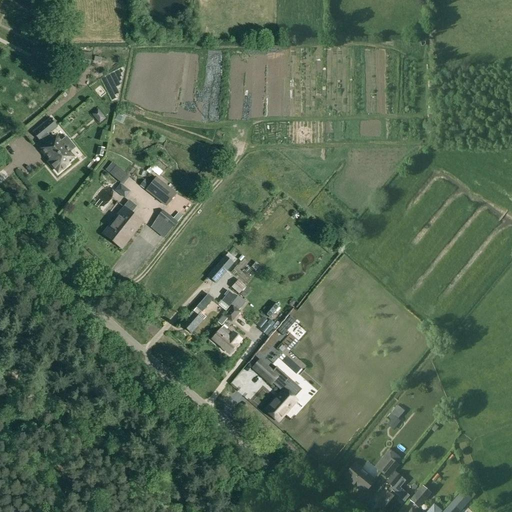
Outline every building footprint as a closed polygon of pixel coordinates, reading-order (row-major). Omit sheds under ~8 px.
[(39,141),(41,139),(46,146),(42,149),(51,160),(49,161),(58,172),(67,165),(66,163),(73,157),(68,151),(69,150),(67,148),(66,149),(56,137),(53,140),(48,134),(56,127),(50,119),(33,133),(39,141)] [(110,174),(121,183),(127,176),(116,166),(110,174)] [(151,185),(146,191),(166,206),(176,193),(156,178),(151,185)] [(145,180),(140,186),(146,191),(151,185),(145,180)] [(124,208),(103,235),(121,249),(142,222),(131,213),(136,207),(129,201),(124,208)] [(177,222),(162,210),(157,216),(172,229),(177,222)] [(225,255),(207,276),(216,284),(234,263),(225,255)] [(246,287),(240,295),(244,298),(251,290),(246,287)] [(181,325),(191,334),(202,321),(197,317),(212,299),(207,295),(192,313),(191,312),(186,317),(187,318),(181,325)] [(236,298),(231,304),(238,311),(245,302),(238,296),(236,298)] [(224,316),(231,322),(239,312),(232,306),(224,316)] [(212,339),(229,354),(237,344),(240,340),(233,333),(232,334),(223,327),(220,330),(220,329),(212,339)] [(301,390),(301,389),(298,392),(287,382),(290,379),(276,367),(272,372),(260,361),(253,368),(271,384),(272,383),(282,392),(265,410),(278,421),(296,401),(294,398),(301,390)] [(396,407),(387,418),(390,421),(387,425),(393,430),(401,422),(398,419),(403,413),(396,407)] [(389,449),(374,468),(388,479),(399,465),(399,464),(402,460),(389,449)] [(355,464),(345,477),(352,483),(352,484),(356,488),(357,487),(364,494),(375,481),(355,464)] [(392,487),(394,488),(398,483),(401,478),(395,473),(387,482),(392,487)] [(383,500),(378,506),(385,511),(389,511),(390,511),(394,511),(401,505),(398,502),(400,500),(401,501),(408,492),(398,483),(394,488),(392,487),(389,491),(391,492),(389,494),(387,493),(382,499),(383,500)] [(411,501),(418,508),(430,495),(422,488),(411,501)] [(458,511),(470,499),(462,492),(443,511),(458,511)]
